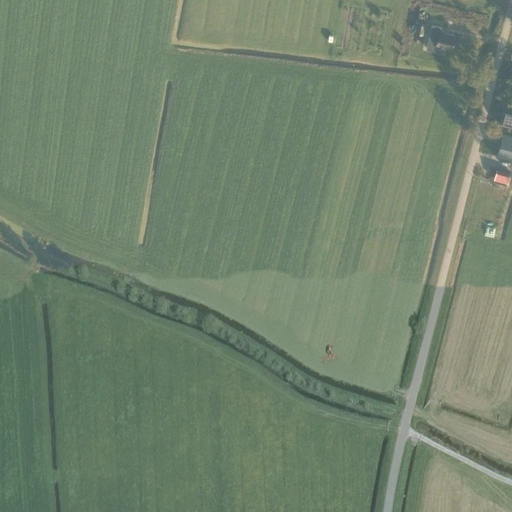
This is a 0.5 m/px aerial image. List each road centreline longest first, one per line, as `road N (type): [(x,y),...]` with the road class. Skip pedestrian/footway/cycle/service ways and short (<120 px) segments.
road 1 (unclassified): [(391,511),(402,438),(511,12)]
road 2 (track): [(407,421),(294,377),(227,331),(0,233)]
